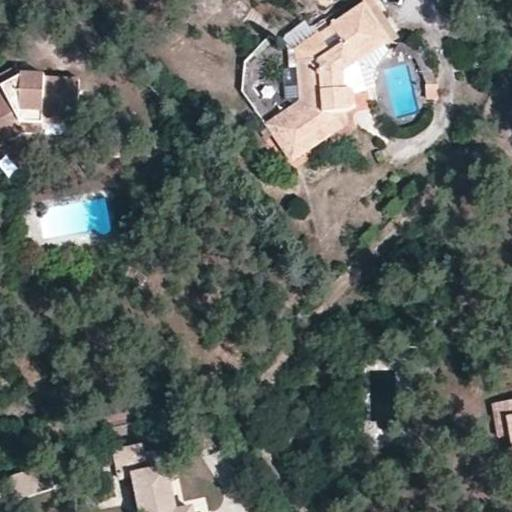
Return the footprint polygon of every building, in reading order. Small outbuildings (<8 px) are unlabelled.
[(372,0),(351,0),(327,17),(331,24),(363,2),(388,41),(396,36),(372,0)] [(316,34),(294,49),(298,100),(264,123),(288,157),(326,131),(329,135),(345,124),(346,110),(351,109),(354,105),(353,94),(352,92),(350,89),(345,88),(344,71),(352,65),(388,41),(363,2),(331,24),(327,17),(312,27),(316,34)] [(289,53),(294,49),(316,34),(312,27),(306,20),(279,38),(289,53)] [(359,93),(352,65),(344,71),(345,88),(350,89),(352,92),(353,94),(359,93)] [(0,74),(0,85),(24,73),(20,73),(17,66),(0,74)] [(0,95),(0,126),(17,118),(20,122),(42,123),(76,124),(77,110),(78,79),(43,78),(43,74),(24,73),(0,85),(0,88),(3,94),(0,95)] [(77,110),(76,124),(97,125),(97,111),(77,110)] [(97,111),(97,125),(96,155),(116,156),(117,112),(97,111)] [(17,118),(0,126),(0,144),(23,132),(40,133),(42,123),(20,122),(17,118)] [(326,131),(288,157),(290,160),(329,135),(326,131)] [(511,400),(503,402),(510,437),(511,449),(511,400)] [(510,437),(503,402),(491,405),(497,437),(510,437)] [(149,442),(120,447),(126,475),(140,472),(147,511),(199,511),(199,507),(182,510),(174,466),(154,470),(149,442)] [(49,462),(22,466),(27,493),(54,489),(49,462)]
